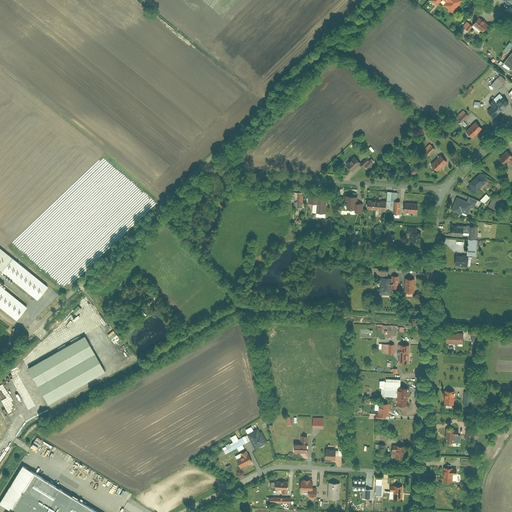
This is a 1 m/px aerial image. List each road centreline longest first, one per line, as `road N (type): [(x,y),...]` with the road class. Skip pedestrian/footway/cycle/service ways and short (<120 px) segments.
road 1 (residential): [(422,473),(438,188)]
road 2 (residential): [(0,363),(199,169)]
road 3 (residential): [(422,473),(274,468),(183,511)]
road 4 (residential): [(199,169),(370,0)]
road 5 (residential): [(199,169),(438,188)]
